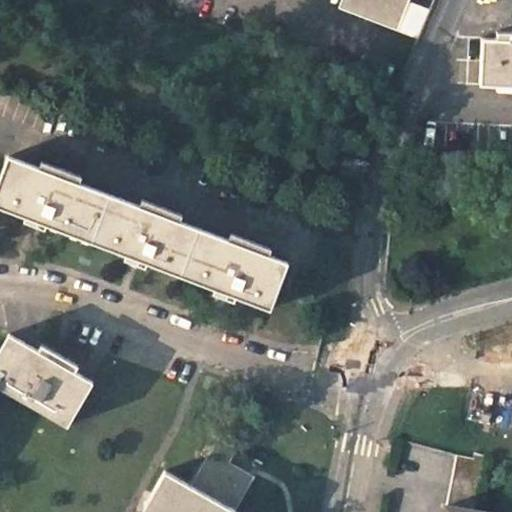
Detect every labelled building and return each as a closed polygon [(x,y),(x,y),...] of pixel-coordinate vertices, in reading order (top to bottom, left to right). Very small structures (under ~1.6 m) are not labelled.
[(400,0),(332,0),(326,17),(386,40),(394,19),(400,0)] [(413,27),(394,19),(386,40),(405,47),(413,27)] [(511,30),(498,30),(498,38),(484,37),(482,83),(511,84),(511,30)] [(369,164),(346,155),(339,173),(362,183),(369,164)] [(299,268),(23,160),(5,209),(281,317),(299,268)] [(0,397),(1,396),(72,438),(100,392),(79,380),(18,343),(0,372),(0,397)] [(250,511),(262,492),(239,478),(247,464),(220,449),(208,469),(213,473),(198,499),(174,486),(157,511),(250,511)] [(480,511),(492,457),(473,453),(472,459),(460,455),(449,511),(480,511)]
